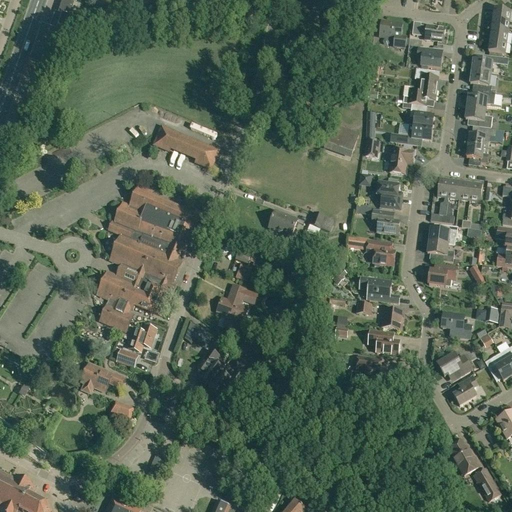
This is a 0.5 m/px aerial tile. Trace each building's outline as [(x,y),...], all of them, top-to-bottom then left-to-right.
[(62,0),(57,14),(56,18),(56,19),(58,23),(59,26),(65,28),(73,3),(63,0),(62,0)] [(242,18),(243,3),(223,2),(222,17),(242,18)] [(493,20),(509,23),(511,12),(494,10),(493,20)] [(508,34),(509,23),(493,20),(491,31),(508,34)] [(59,28),(42,22),(29,59),(47,65),(59,28)] [(383,23),(381,38),(395,40),(394,48),(404,49),(406,38),(400,38),(401,26),(383,23)] [(421,26),(421,24),(414,23),(412,36),(422,37),(422,35),(426,35),(425,41),(444,43),(445,29),(427,27),(421,26)] [(506,44),(508,34),(491,31),(490,42),(506,44)] [(505,55),(506,44),(490,42),(489,53),(505,55)] [(442,51),(419,48),(418,55),(423,56),(421,67),(440,70),(442,51)] [(473,61),(472,73),(491,76),(493,64),(506,66),(507,60),(481,56),(481,60),(478,62),(473,61)] [(420,89),(437,91),(439,79),(427,78),(427,71),(416,70),(415,81),(421,81),(420,89)] [(489,87),(491,76),(472,73),(470,85),(475,86),(474,92),(483,93),(491,94),(492,88),(489,87)] [(372,100),(377,100),(378,97),(378,93),(374,93),(374,90),(372,90),(371,89),(370,92),(369,92),(368,99),(372,100)] [(436,102),(437,91),(420,89),(419,94),(410,93),(409,99),(403,98),(402,104),(419,107),(423,107),(424,101),(436,102)] [(495,94),(491,94),(483,93),(482,99),(469,97),(467,109),(486,111),(487,105),(494,106),(495,94)] [(505,107),(506,96),(498,95),(496,106),(505,107)] [(419,107),(402,104),(402,110),(411,111),(410,118),(415,119),(414,127),(432,129),(434,116),(426,115),(418,114),(419,107)] [(485,118),(486,111),(467,109),(466,121),(479,123),(478,128),(484,129),(491,130),(492,118),(485,118)] [(326,145),(352,154),(359,135),(332,126),(326,145)] [(431,142),(432,129),(414,127),(409,126),(408,134),(408,137),(400,136),(392,135),(390,144),(414,147),(415,140),(423,141),(431,142)] [(162,128),(154,146),(169,153),(171,150),(197,161),(195,164),(211,170),(219,152),(162,128)] [(497,131),(491,130),(484,129),(483,137),(470,135),(468,147),(488,150),(489,143),(491,143),(491,138),(496,139),(497,131)] [(379,143),(366,141),(364,159),(377,160),(379,143)] [(487,156),(488,150),(468,147),(467,159),(481,161),(480,163),(487,164),(488,156),(487,156)] [(406,164),(412,165),(414,153),(393,150),(390,174),(405,176),(406,164)] [(448,200),(450,183),(439,182),(437,198),(445,199),(444,204),(441,205),(439,213),(442,213),(441,217),(432,215),(431,223),(449,225),(450,218),(446,217),(448,200)] [(397,199),(399,186),(379,183),(377,200),(382,201),(381,208),(400,211),(402,200),(397,199)] [(459,201),(461,185),(450,183),(448,200),(451,200),(459,201)] [(470,202),(472,186),(461,185),(459,201),(470,202)] [(472,186),(470,202),(481,204),(483,188),(472,186)] [(177,285),(172,283),(190,242),(187,241),(190,234),(191,234),(200,214),(185,207),(184,210),(152,196),(153,193),(140,188),(131,208),(124,205),(115,226),(118,227),(115,233),(122,237),(112,262),(121,266),(125,268),(124,270),(122,269),(119,276),(121,277),(120,279),(116,277),(109,274),(99,297),(110,301),(101,323),(125,333),(133,316),(129,315),(131,310),(133,311),(135,306),(157,316),(164,300),(169,302),(177,285)] [(511,189),(503,189),(502,197),(510,198),(510,200),(511,202),(511,189)] [(395,214),(388,213),(373,212),(372,224),(378,225),(377,234),(398,237),(400,223),(394,222),(395,214)] [(269,229),(291,238),(298,221),(275,213),(269,229)] [(325,219),(314,215),(310,226),(321,230),(325,219)] [(511,215),(511,217),(504,216),(503,226),(511,227),(511,215)] [(431,231),(429,244),(448,246),(455,247),(456,240),(457,240),(458,229),(445,227),(444,233),(434,231),(431,231)] [(506,249),(511,250),(511,236),(511,237),(511,234),(511,229),(499,228),(497,241),(506,242),(506,249)] [(391,245),(368,242),(349,240),(348,249),(367,251),(367,253),(375,254),(373,265),(394,268),(396,253),(390,252),(391,245)] [(429,244),(428,255),(440,257),(439,263),(453,264),(455,253),(448,252),(448,246),(429,244)] [(511,250),(506,249),(505,250),(508,250),(506,262),(498,261),(497,268),(511,270),(511,250)] [(252,255),(240,250),(236,261),(248,265),(252,255)] [(236,279),(247,284),(252,269),(241,265),(236,279)] [(451,289),(452,281),(455,282),(457,269),(433,266),(432,272),(430,272),(428,286),(451,289)] [(487,285),(477,267),(470,272),(480,289),(487,285)] [(347,275),(343,271),(332,280),(336,285),(347,275)] [(369,292),(368,301),(389,304),(392,283),(361,279),(360,290),(369,292)] [(222,300),(218,313),(232,318),(228,329),(237,332),(241,321),(238,320),(243,307),(241,306),(243,301),(254,305),(257,296),(246,292),(233,287),(228,302),(222,300)] [(494,297),(502,298),(503,289),(488,287),(494,297)] [(327,301),(326,312),(331,312),(332,306),(344,308),(345,303),(327,301)] [(293,305),(281,308),(285,323),(291,322),(296,321),(293,305)] [(358,305),(357,315),(371,316),(372,307),(358,305)] [(511,314),(511,308),(502,307),(501,311),(499,324),(499,329),(509,330),(511,314)] [(487,323),(499,324),(501,311),(489,309),(487,323)] [(402,313),(383,311),(382,318),(384,319),(382,329),(402,331),(403,319),(401,318),(402,313)] [(450,338),(459,339),(470,340),(472,327),(463,326),(464,319),(458,318),(459,317),(457,315),(453,315),(452,316),(452,317),(444,316),(442,329),(451,331),(450,338)] [(336,326),(346,328),(347,320),(337,319),(336,326)] [(210,339),(189,323),(183,340),(189,345),(193,340),(203,348),(210,339)] [(321,325),(319,337),(330,338),(331,326),(321,325)] [(260,348),(272,345),(297,340),(294,329),(293,326),(292,326),(257,334),(260,348)] [(135,332),(129,349),(141,353),(143,346),(150,348),(155,332),(145,328),(143,334),(135,332)] [(335,337),(347,339),(348,331),(336,330),(335,337)] [(485,330),(476,335),(479,340),(488,335),(485,330)] [(378,347),(377,354),(398,357),(399,351),(401,351),(401,347),(400,346),(400,343),(393,342),(394,336),(370,333),(369,346),(378,347)] [(330,338),(319,337),(318,349),(328,350),(330,338)] [(211,348),(216,351),(220,345),(215,342),(211,348)] [(501,355),(511,374),(511,348),(506,352),(501,355)] [(221,373),(221,374),(224,371),(215,364),(219,358),(210,351),(197,369),(203,374),(200,378),(212,386),(221,373)] [(134,369),(138,357),(122,352),(118,363),(134,369)] [(323,361),(331,362),(348,364),(349,357),(332,355),(324,354),(323,361)] [(503,383),(511,378),(511,374),(501,355),(496,358),(495,358),(485,364),(491,375),(497,372),(503,383)] [(451,384),(460,379),(472,372),(464,358),(458,361),(455,356),(437,366),(445,378),(447,377),(451,384)] [(387,370),(380,369),(381,361),(358,358),(357,372),(362,373),(360,383),(364,384),(364,383),(385,386),(385,384),(387,383),(388,379),(386,377),(387,370)] [(483,364),(481,361),(476,363),(480,371),(484,368),(485,368),(483,364)] [(105,394),(109,384),(121,389),(125,379),(114,374),(113,374),(90,365),(82,384),(105,394)] [(212,386),(209,389),(222,398),(229,387),(236,392),(245,380),(235,373),(230,380),(221,374),(221,373),(212,386)] [(458,387),(461,392),(453,396),(460,408),(477,398),(473,391),(478,388),(472,378),(458,387)] [(133,412),(114,405),(109,416),(128,424),(133,412)] [(368,405),(362,408),(364,413),(370,409),(368,405)] [(511,412),(496,422),(507,441),(511,438),(511,412)] [(320,414),(309,422),(313,427),(323,418),(320,414)] [(49,433),(55,437),(66,419),(60,415),(49,433)] [(478,470),(472,460),(473,459),(469,451),(468,452),(462,442),(448,450),(454,460),(453,460),(458,468),(459,468),(465,478),(478,470)] [(157,457),(154,464),(162,468),(165,460),(157,457)] [(486,471),(474,477),(476,480),(481,489),(483,489),(484,490),(482,491),(489,502),(490,503),(501,497),(493,483),(491,480),(486,471)] [(49,511),(47,504),(48,503),(47,501),(46,503),(39,499),(40,498),(39,497),(38,499),(33,496),(34,494),(35,491),(30,489),(32,485),(31,484),(30,486),(11,476),(10,478),(5,476),(4,475),(3,477),(0,475),(0,511),(49,511)] [(140,511),(113,500),(111,506),(106,508),(106,509),(105,511),(140,511)] [(242,511),(218,501),(213,511),(242,511)] [(310,509),(305,505),(302,508),(295,502),(287,511),(288,511),(305,511),(306,511),(307,511),(310,509)]
